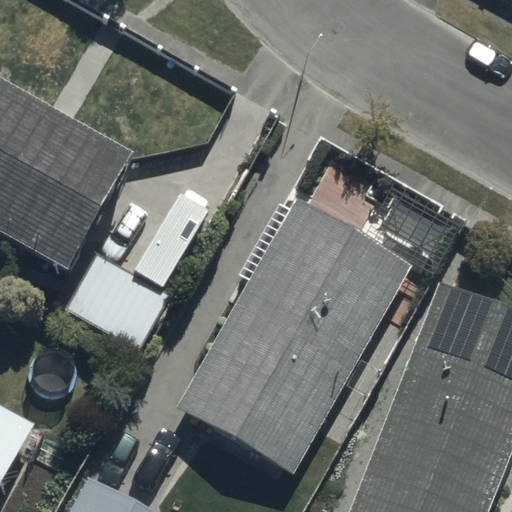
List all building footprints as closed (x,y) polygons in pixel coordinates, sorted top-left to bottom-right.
[(0,235),(61,270),(128,151),(0,79),(0,235)] [(174,418),(289,481),(410,264),(294,201),(174,418)] [(164,298),(93,260),(66,315),(135,353),(164,298)] [(348,511),(484,511),(511,442),(511,310),(440,282),(348,511)] [(0,481),(32,423),(0,406),(0,481)] [(66,511),(150,511),(87,476),(66,511)]
